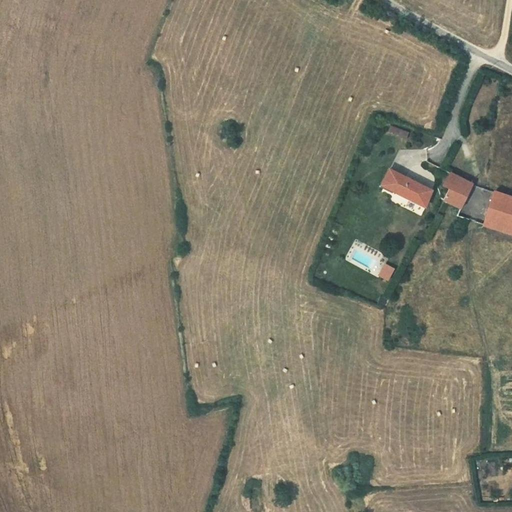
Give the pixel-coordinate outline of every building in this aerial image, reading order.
[(388,125),(386,132),(406,137),(408,130),(388,125)] [(400,174),(397,181),(432,197),(439,183),(429,177),(405,165),(404,166),(400,174)] [(453,183),(450,188),(466,196),(478,175),(459,165),(452,181),(453,183)] [(511,186),(500,182),(490,215),(511,222),(511,186)] [(383,263),(377,276),(387,281),(393,268),(383,263)]
